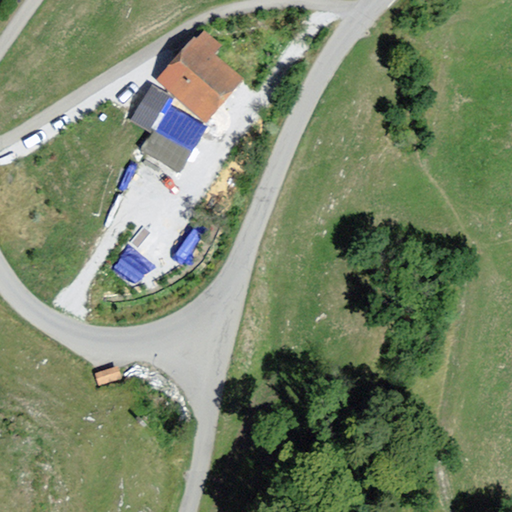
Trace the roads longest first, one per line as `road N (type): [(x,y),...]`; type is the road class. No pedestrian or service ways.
road 1 (track): [(0,143),(214,14),(303,1),(368,7)]
road 2 (tertiary): [(374,0),(302,102),(226,305)]
road 3 (unclassified): [(226,305),(181,326),(107,341),(45,321),(0,264)]
road 4 (unclassified): [(226,305),(187,511)]
